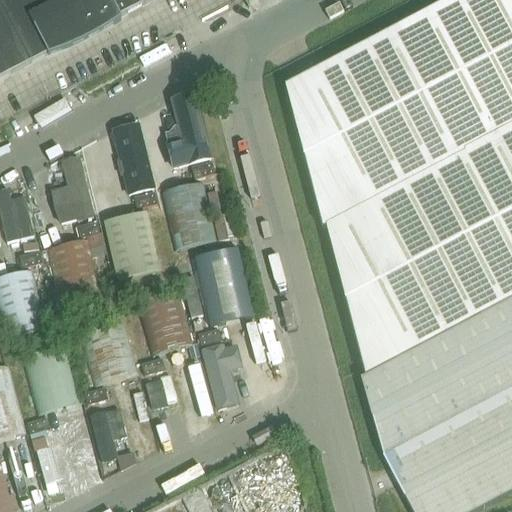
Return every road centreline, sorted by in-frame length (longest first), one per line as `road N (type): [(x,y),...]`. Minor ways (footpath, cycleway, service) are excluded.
road 1 (unclassified): [(240,45),(321,396)]
road 2 (unclassified): [(0,158),(240,45)]
road 3 (unclassified): [(321,396),(95,511)]
road 4 (unclassified): [(321,396),(352,511)]
